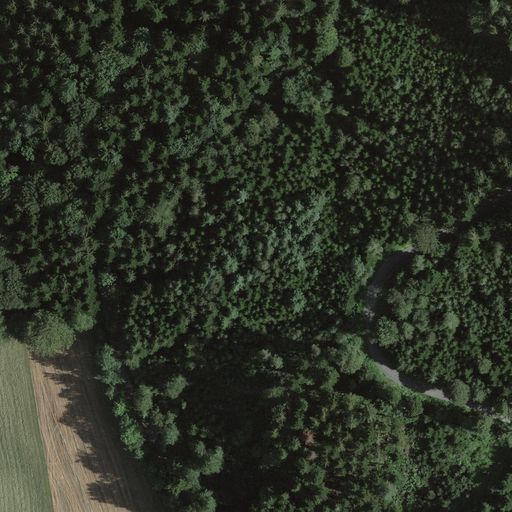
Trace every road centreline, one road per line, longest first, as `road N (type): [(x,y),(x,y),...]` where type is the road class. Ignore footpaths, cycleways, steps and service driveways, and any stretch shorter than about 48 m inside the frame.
road 1 (track): [(511,422),(408,385),(374,347),(370,320),(384,275),(511,181)]
road 2 (track): [(311,0),(275,49),(193,117),(155,169),(98,293)]
road 3 (track): [(98,293),(116,157),(212,30),(222,0)]
road 4 (track): [(191,511),(139,416),(98,293)]
